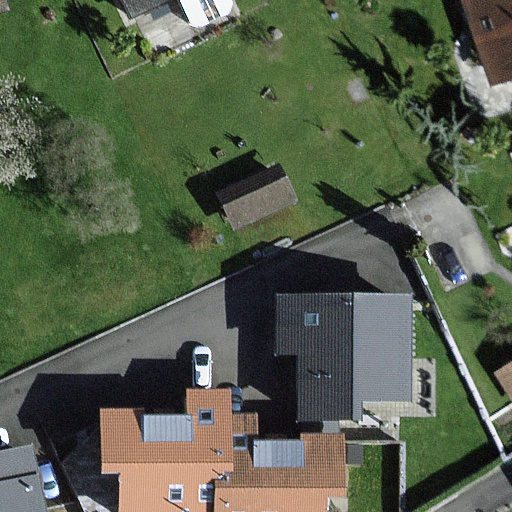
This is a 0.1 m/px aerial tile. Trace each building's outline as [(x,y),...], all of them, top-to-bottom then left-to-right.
[(131,0),(136,10),(156,0),(131,0)] [(511,0),(468,0),(494,79),(511,73),(511,0)] [(278,169),(223,194),(238,226),(293,201),(278,169)] [(340,298),(281,296),(279,352),(306,352),(304,415),(359,416),(359,396),(408,397),(410,299),(340,298)] [(511,366),(499,375),(511,395),(511,366)] [(217,511),(218,475),(232,475),(231,417),(231,392),(208,392),(192,392),(192,413),(105,413),(105,468),(125,468),(125,511),(217,511)] [(232,475),(218,475),(217,511),(322,511),(322,494),(341,494),(341,438),(255,438),(255,417),(231,417),(232,475)] [(42,511),(29,449),(0,454),(0,511),(42,511)]
